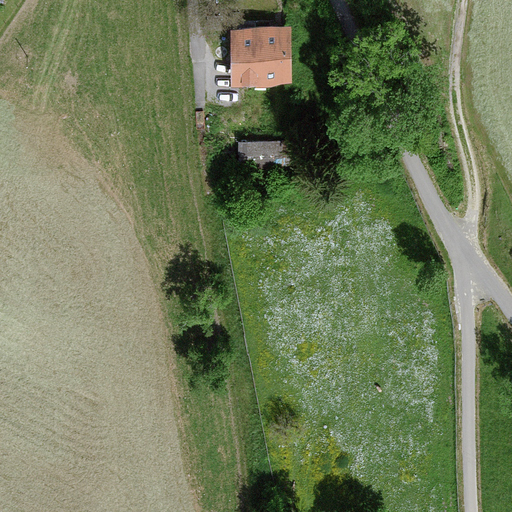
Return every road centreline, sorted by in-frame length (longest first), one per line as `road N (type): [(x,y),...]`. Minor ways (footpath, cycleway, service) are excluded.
road 1 (residential): [(464,255),(336,0)]
road 2 (track): [(461,0),(453,64),(474,206),(464,255)]
